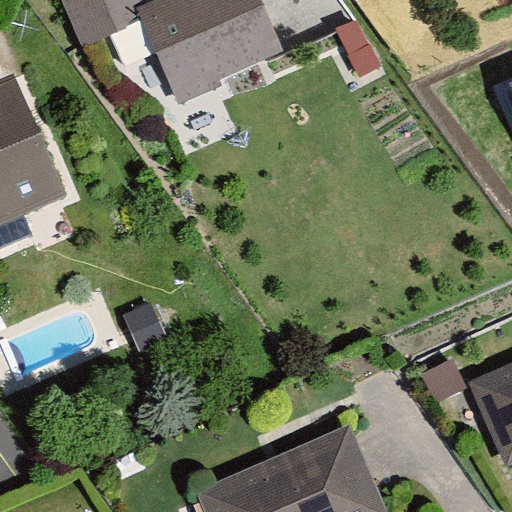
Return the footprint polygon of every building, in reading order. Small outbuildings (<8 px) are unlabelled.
[(140,0),(64,0),(85,50),(141,27),(175,109),(287,62),(261,0),(160,0),(143,7),(140,0)] [(9,74),(0,78),(0,228),(64,201),(9,74)] [(511,82),(502,86),(511,109),(511,82)] [(511,360),(467,380),(507,473),(511,470),(511,360)] [(388,511),(355,430),(198,494),(205,511),(388,511)]
